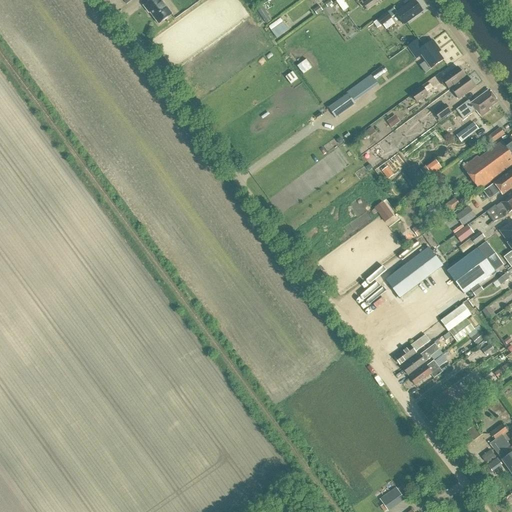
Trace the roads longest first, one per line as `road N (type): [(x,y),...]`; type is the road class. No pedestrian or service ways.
road 1 (unclassified): [(105,0),(483,511)]
road 2 (unclassified): [(511,109),(431,0)]
